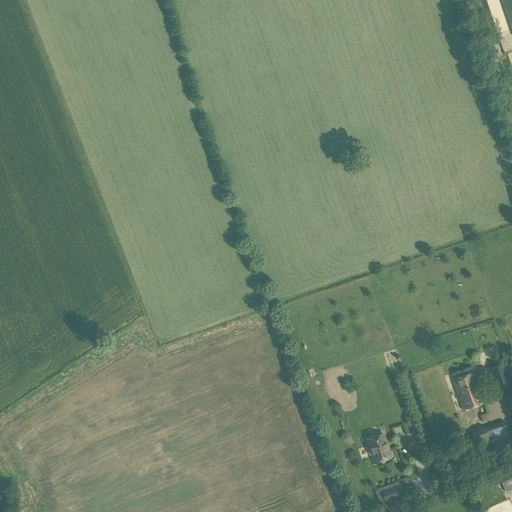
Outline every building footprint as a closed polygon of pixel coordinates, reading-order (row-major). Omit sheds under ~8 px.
[(511,0),(502,0),(511,29),(511,0)] [(497,398),(511,392),(511,378),(506,363),(487,369),(497,398)] [(463,409),(484,402),(473,372),(452,379),(463,409)] [(503,421),(477,430),(484,451),(510,442),(503,421)] [(369,433),(371,440),(370,440),(369,442),(371,449),(373,450),(374,449),(376,456),(392,451),(385,428),(369,433)] [(511,462),(508,465),(497,470),(507,490),(511,487),(511,462)] [(398,481),(382,486),(375,489),(379,503),(385,501),(385,502),(405,495),(401,483),(399,483),(398,481)]
